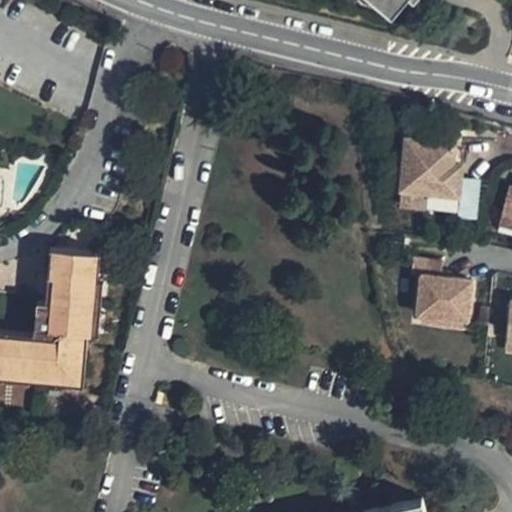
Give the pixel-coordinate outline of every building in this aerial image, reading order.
[(378,0),(393,12),(402,0),(378,0)] [(402,187),(451,191),(455,141),(407,137),(402,187)] [(451,191),(402,187),(400,203),(460,209),(467,142),(455,141),(451,191)] [(511,186),(507,186),(503,208),(511,210),(511,186)] [(511,210),(503,208),(499,223),(511,226),(511,210)] [(0,378),(74,386),(79,337),(84,282),(75,282),(77,256),(46,253),(44,282),(62,283),(60,318),(42,317),(28,316),(26,336),(26,346),(0,344),(0,378)] [(456,259),(411,255),(410,270),(420,271),(417,311),(467,314),(470,275),(454,274),(456,259)] [(84,282),(90,283),(92,257),(77,256),(75,282),(84,282)] [(62,283),(44,282),(42,317),(60,318),(62,283)] [(90,283),(84,282),(79,337),(92,338),(96,283),(90,283)] [(0,344),(26,346),(26,336),(0,333),(0,344)] [(0,381),(0,400),(21,402),(22,382),(0,381)] [(359,511),(426,511),(422,496),(359,511)]
